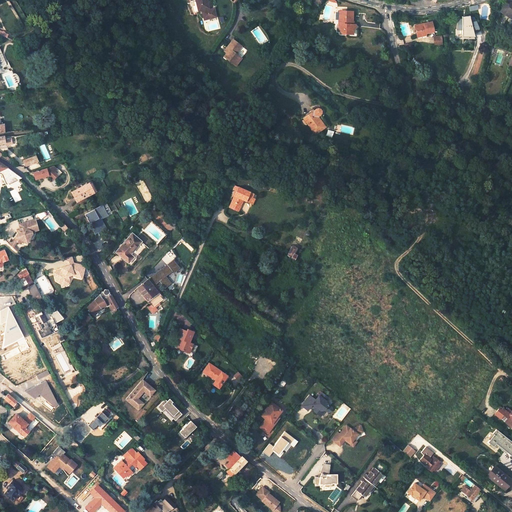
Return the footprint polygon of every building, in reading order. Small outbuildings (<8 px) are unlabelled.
[(206,0),(195,0),(199,12),(202,11),(206,10),(207,9),(205,1),(207,1),(206,0)] [(511,0),(507,0),(500,11),(511,18),(511,0)] [(206,10),(202,11),(204,19),(204,20),(209,19),(216,18),(214,9),(206,11),(206,10)] [(352,24),(353,11),(339,10),(338,24),(340,24),(340,28),(340,32),(352,34),(352,30),(353,24),(352,24)] [(454,31),(459,31),(459,36),(465,36),(471,34),(470,31),(476,30),(471,19),(464,21),(456,21),(454,31)] [(432,21),(414,25),(416,35),(425,33),(434,31),(432,21)] [(236,53),(239,48),(237,47),(239,44),(232,39),(225,49),(228,51),(227,53),(224,57),(236,65),(242,57),(236,53)] [(313,113),(312,111),(302,119),(315,137),(324,129),(317,118),(320,116),(321,115),(321,114),(320,112),(320,111),(318,110),(316,110),(313,113)] [(26,167),(39,162),(37,155),(23,160),(26,167)] [(0,169),(2,169),(9,184),(18,180),(17,178),(20,177),(0,164),(0,169)] [(53,166),(46,169),(33,172),(35,179),(48,175),(53,180),(58,175),(54,172),(56,170),(53,166)] [(91,181),(72,192),(76,201),(96,190),(91,181)] [(235,190),(229,204),(228,207),(238,211),(238,208),(242,199),(248,202),(251,203),(253,198),(250,196),(252,193),(236,186),(232,185),(231,188),(235,190)] [(84,214),(94,233),(103,228),(97,218),(105,214),(100,205),(84,214)] [(13,240),(12,241),(15,242),(18,244),(20,241),(25,243),(30,233),(30,231),(32,231),(29,220),(17,224),(18,228),(17,229),(17,230),(13,240)] [(129,253),(140,240),(130,233),(115,251),(127,261),(132,256),(129,253)] [(16,251),(17,250),(13,246),(15,242),(12,241),(13,240),(11,239),(8,244),(12,247),(16,251)] [(286,255),(294,260),(295,258),(296,256),(292,253),(295,249),(291,246),(286,255)] [(69,254),(62,257),(66,264),(70,263),(70,262),(72,261),(69,254)] [(146,278),(136,284),(151,305),(153,308),(154,308),(162,301),(150,284),(158,279),(163,287),(169,282),(164,275),(173,268),(175,270),(181,265),(175,257),(146,278)] [(84,262),(72,261),(70,262),(70,263),(66,264),(66,266),(62,268),(57,270),(59,275),(56,276),(58,280),(62,282),(67,279),(69,275),(69,274),(74,271),(74,273),(82,274),(84,262)] [(32,282),(26,270),(18,274),(17,276),(18,279),(25,276),(27,279),(25,280),(27,284),(32,282)] [(67,279),(62,282),(64,284),(69,282),(71,278),(69,275),(67,279)] [(34,284),(25,288),(32,301),(36,299),(38,303),(43,301),(34,284)] [(86,306),(77,316),(87,324),(90,319),(88,317),(93,311),(89,308),(92,304),(95,307),(98,305),(103,301),(104,303),(105,302),(108,307),(109,306),(111,309),(114,308),(113,304),(114,303),(105,286),(101,285),(97,290),(85,304),(86,306)] [(153,308),(151,305),(147,308),(152,314),(156,311),(154,308),(153,308)] [(31,306),(25,309),(29,318),(33,316),(36,321),(30,324),(34,331),(44,326),(42,323),(47,320),(43,313),(37,316),(31,306)] [(188,343),(193,332),(186,329),(185,333),(183,332),(184,331),(179,329),(175,338),(178,339),(178,341),(176,341),(175,345),(181,348),(180,351),(187,354),(192,345),(188,343)] [(192,356),(196,347),(192,345),(187,354),(192,356)] [(226,375),(208,363),(202,371),(214,379),(212,383),(218,388),(226,375)] [(135,398),(141,390),(148,395),(152,389),(140,380),(125,400),(137,409),(141,403),(135,398)] [(312,403),(315,405),(313,408),(314,411),(316,413),(319,409),(324,409),(327,411),(329,411),(331,409),(331,407),(328,404),(325,401),(328,397),(321,392),(315,400),(309,395),(301,405),(308,410),(312,403)] [(4,399),(12,406),(16,401),(7,394),(4,399)] [(164,409),(176,421),(183,414),(173,404),(174,402),(170,398),(167,401),(165,400),(158,407),(162,411),(164,409)] [(270,403),(261,416),(267,420),(270,423),(273,419),(274,418),(273,417),(279,409),(270,403)] [(508,416),(511,419),(511,409),(509,413),(504,409),(500,406),(494,413),(498,416),(498,415),(499,416),(504,420),(505,420),(508,416)] [(103,409),(89,423),(94,428),(97,426),(98,427),(109,415),(108,414),(110,412),(106,408),(104,410),(103,409)] [(8,423),(24,436),(28,431),(26,429),(24,427),(26,424),(15,415),(8,423)] [(511,419),(508,416),(505,420),(504,420),(503,421),(511,427),(511,426),(511,419)] [(270,423),(267,420),(263,425),(262,424),(257,430),(266,437),(277,422),(273,419),(270,423)] [(190,421),(177,434),(183,440),(197,427),(190,421)] [(359,425),(351,428),(346,425),(339,434),(337,432),(331,439),(339,446),(345,438),(347,440),(346,441),(350,444),(353,439),(357,433),(362,432),(359,425)] [(32,431),(39,437),(42,433),(36,427),(32,431)] [(68,440),(78,431),(75,428),(65,438),(68,440)] [(496,444),(511,455),(511,453),(511,442),(496,430),(493,434),(494,435),(488,443),(493,447),(496,444)] [(408,444),(402,451),(410,458),(416,451),(408,444)] [(67,463),(65,461),(66,460),(63,456),(64,454),(58,448),(52,455),(56,458),(53,461),(58,465),(57,468),(61,471),(62,470),(67,475),(75,467),(69,461),(67,463)] [(131,451),(129,449),(123,455),(122,456),(124,458),(128,455),(127,454),(131,451)] [(231,450),(225,457),(230,462),(236,455),(231,450)] [(135,455),(131,451),(127,454),(128,455),(124,458),(126,460),(128,462),(135,455)] [(140,470),(146,464),(142,460),(136,454),(135,455),(128,462),(126,460),(123,463),(121,462),(113,470),(120,476),(123,473),(126,476),(128,477),(132,473),(131,471),(136,466),(140,470)] [(230,478),(245,462),(241,457),(240,457),(236,455),(225,466),(228,469),(225,473),(230,478)] [(421,461),(428,467),(427,468),(431,472),(439,462),(433,457),(432,457),(430,460),(425,456),(425,455),(421,461)] [(15,459),(12,463),(16,468),(20,463),(15,459)] [(58,465),(53,461),(46,468),(52,473),(57,468),(58,465)] [(371,492),(378,482),(376,481),(381,475),(379,473),(383,467),(377,462),(365,477),(362,482),(351,496),(357,501),(361,495),(364,497),(369,490),(371,492)] [(16,468),(22,472),(26,468),(20,463),(16,468)] [(319,477),(314,476),(314,486),(323,486),(324,488),(331,487),(330,483),(337,484),(337,475),(330,475),(330,476),(327,476),(329,465),(323,464),(319,473),(320,473),(319,477)] [(511,481),(493,466),(486,475),(505,489),(511,481)] [(23,490),(12,480),(8,486),(9,487),(4,493),(11,500),(17,494),(18,495),(23,490)] [(420,487),(413,483),(407,492),(411,495),(411,494),(415,496),(414,497),(418,500),(423,494),(424,495),(423,496),(429,500),(435,492),(423,483),(420,487)] [(474,497),(475,495),(480,489),(475,485),(470,491),(468,490),(469,489),(465,486),(464,486),(461,490),(467,495),(466,496),(472,500),(474,497)] [(269,493),(263,487),(256,495),(263,501),(262,501),(273,510),(272,511),(279,511),(279,506),(277,504),(279,502),(268,494),(269,493)] [(110,494),(105,490),(99,497),(103,501),(100,504),(104,508),(105,507),(107,509),(110,511),(118,511),(122,508),(109,495),(110,494)] [(160,511),(162,511),(163,511),(168,511),(175,505),(167,497),(163,501),(165,503),(163,506),(160,504),(158,501),(157,500),(155,503),(145,511),(160,511)]
